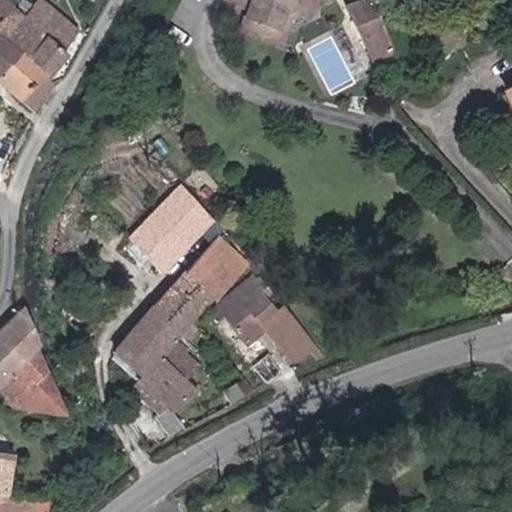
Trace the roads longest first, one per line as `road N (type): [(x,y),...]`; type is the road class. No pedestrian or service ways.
road 1 (tertiary): [(511,334),(328,394),(129,511)]
road 2 (residential): [(121,0),(38,142),(0,310)]
